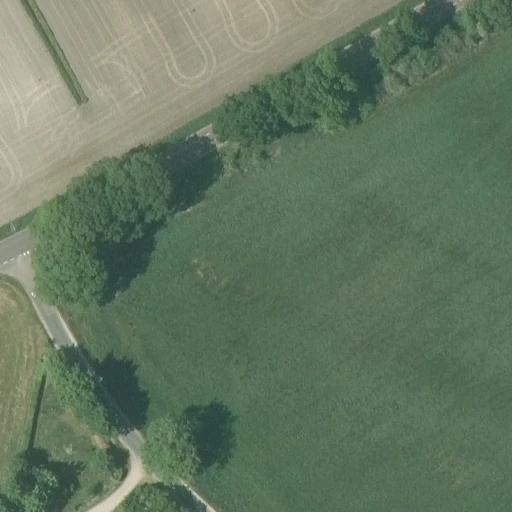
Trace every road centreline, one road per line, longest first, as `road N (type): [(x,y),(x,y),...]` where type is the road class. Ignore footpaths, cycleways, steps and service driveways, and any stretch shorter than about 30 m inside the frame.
road 1 (tertiary): [(17,251),(457,0)]
road 2 (unclassified): [(181,511),(79,370),(17,251)]
